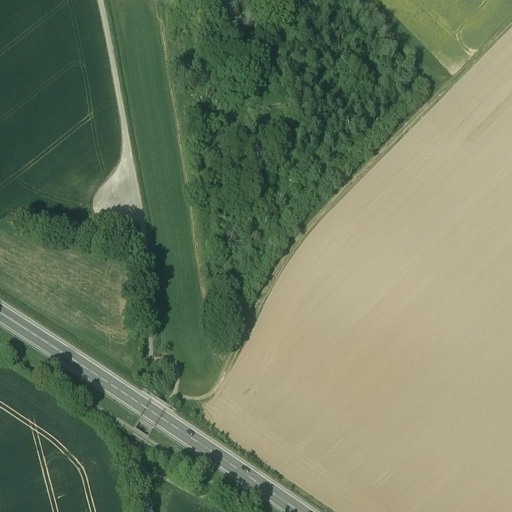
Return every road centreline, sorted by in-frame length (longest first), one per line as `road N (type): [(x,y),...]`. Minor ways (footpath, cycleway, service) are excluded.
road 1 (track): [(150,511),(138,455),(143,438),(178,402),(181,378),(174,368),(154,368),(150,271),(103,0)]
road 2 (track): [(511,36),(303,253),(222,395),(211,406),(178,402)]
road 3 (track): [(161,0),(229,384)]
road 4 (primary): [(0,315),(289,511)]
